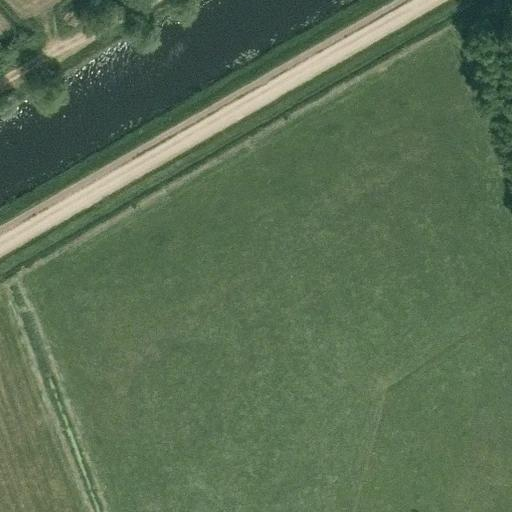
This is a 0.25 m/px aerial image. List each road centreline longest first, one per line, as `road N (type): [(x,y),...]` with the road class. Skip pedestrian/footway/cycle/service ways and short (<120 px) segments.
road 1 (track): [(0,246),(429,0)]
road 2 (track): [(0,84),(150,0)]
